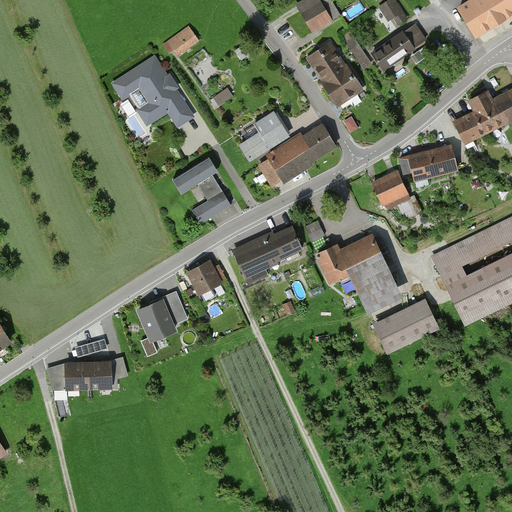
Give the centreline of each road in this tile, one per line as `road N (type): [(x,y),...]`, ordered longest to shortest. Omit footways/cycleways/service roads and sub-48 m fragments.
road 1 (unclassified): [(354,159),(0,376)]
road 2 (track): [(213,239),(341,511)]
road 3 (unclassified): [(240,0),(354,159)]
road 4 (unclassified): [(511,48),(418,123),(354,159)]
road 5 (track): [(36,352),(73,511)]
